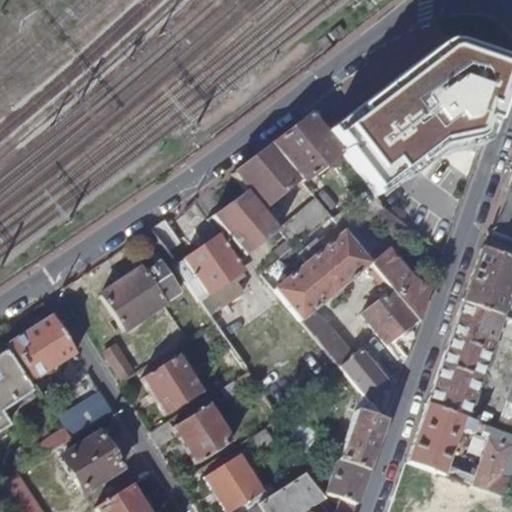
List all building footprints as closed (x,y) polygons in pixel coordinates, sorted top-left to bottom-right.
[(479,148),(507,68),(402,44),(308,114),(310,116),(322,132),(340,155),(381,207),(446,151),(479,148)] [(303,183),(340,155),(322,132),(310,116),(289,132),(271,145),(299,179),(303,183)] [(261,210),(299,179),(271,145),(248,163),(232,175),(246,191),(261,210)] [(511,177),(509,185),(492,234),(511,240),(511,177)] [(261,210),(246,191),(205,221),(216,237),(173,265),(209,318),(242,296),(231,279),(241,273),(231,258),(274,227),(261,210)] [(316,200),(277,230),(279,232),(287,243),(292,249),(331,217),(316,200)] [(393,238),(404,226),(381,207),(369,219),(393,238)] [(343,211),(333,220),(344,234),(349,239),(359,229),(343,211)] [(179,243),(164,221),(150,231),(165,253),(179,243)] [(383,254),(361,227),(359,229),(349,239),(370,265),(393,294),(418,324),(430,291),(412,281),(387,251),(383,254)] [(311,314),(365,270),(370,265),(349,239),(344,234),(272,291),(338,369),(352,358),(324,325),(311,314)] [(276,252),(281,259),(292,249),(287,243),(276,252)] [(511,278),(511,261),(480,251),(473,273),(462,304),(498,317),(511,278)] [(100,297),(124,333),(162,307),(163,305),(178,294),(157,264),(143,274),(140,270),(100,297)] [(365,270),(388,298),(393,294),(370,265),(365,270)] [(401,364),(406,360),(418,326),(418,324),(393,294),(388,298),(382,303),(364,317),(401,364)] [(482,368),(501,318),(498,317),(462,304),(451,336),(446,351),(427,407),(464,419),(475,391),(480,393),(488,370),(482,368)] [(52,318),(6,346),(31,383),(75,356),(52,318)] [(103,354),(119,379),(130,372),(115,347),(103,354)] [(395,394),(360,352),(352,358),(338,369),(363,399),(384,424),(395,394)] [(0,433),(7,429),(0,418),(0,413),(30,395),(4,354),(0,356),(0,433)] [(140,380),(163,417),(199,394),(177,356),(140,380)] [(511,380),(496,430),(511,435),(511,380)] [(233,383),(219,391),(226,402),(239,393),(233,383)] [(71,412),(84,432),(112,414),(99,394),(71,412)] [(356,414),(338,463),(366,473),(367,471),(376,446),(384,424),(363,399),(358,414),(356,414)] [(231,443),(208,407),(173,429),(169,423),(149,436),(157,448),(175,435),(195,466),(231,443)] [(510,480),(511,480),(511,460),(505,458),(509,446),(488,438),(474,477),(446,467),(458,430),(471,434),(475,423),(464,419),(427,407),(417,436),(408,460),(407,464),(438,475),(470,486),(503,497),(510,480)] [(25,456),(30,466),(69,441),(63,431),(25,456)] [(59,458),(82,494),(119,470),(97,435),(59,458)] [(244,511),(255,505),(273,493),(268,487),(260,491),(238,455),(202,478),(223,511),(244,511)] [(339,501),(335,511),(353,511),(356,504),(366,473),(338,463),(327,493),(328,497),(339,501)] [(259,511),(295,511),(320,495),(302,474),(273,493),(255,505),(259,511)] [(459,511),(462,506),(470,486),(438,475),(424,511),(459,511)] [(38,511),(15,476),(0,485),(0,505),(4,511),(38,511)] [(92,510),(93,511),(145,511),(130,486),(92,510)] [(462,506),(480,511),(511,511),(511,500),(503,497),(470,486),(462,506)]
